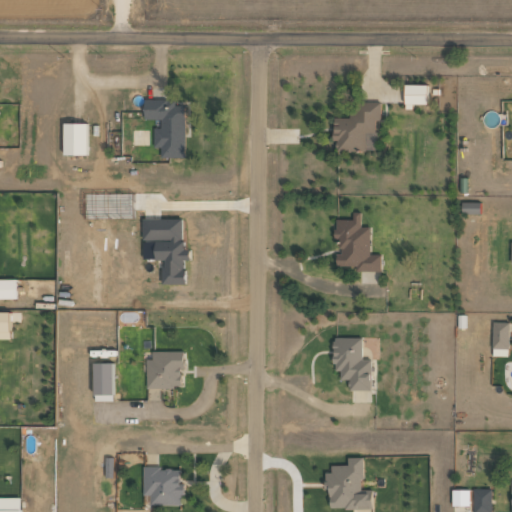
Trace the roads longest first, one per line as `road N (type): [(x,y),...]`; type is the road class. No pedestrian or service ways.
road 1 (residential): [(0,36),(511,38)]
road 2 (residential): [(252,511),(258,39)]
